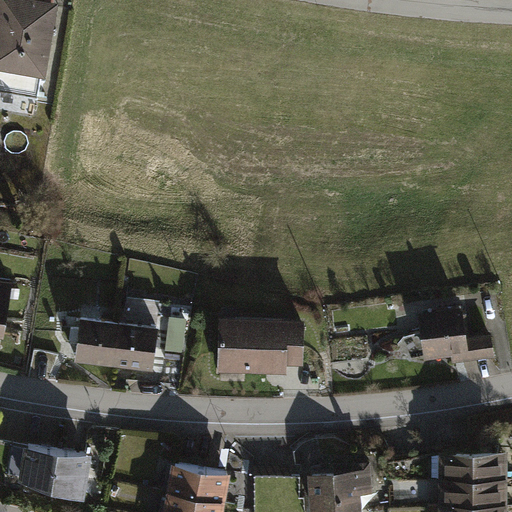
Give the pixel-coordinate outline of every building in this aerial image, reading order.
[(0,65),(45,74),(57,6),(23,0),(3,0),(0,19),(0,65)] [(10,281),(0,279),(0,334),(1,335),(10,281)] [(429,363),(457,360),(457,363),(498,358),(495,334),(470,337),(467,311),(424,316),(429,363)] [(114,361),(119,323),(81,318),(80,328),(71,327),(70,337),(79,339),(77,357),(114,361)] [(307,366),(308,320),(223,319),(222,375),(293,376),(293,366),(307,366)] [(152,366),(157,327),(119,323),(114,361),(152,366)] [(189,340),(190,327),(178,326),(177,340),(189,340)] [(30,443),(24,477),(53,485),(58,448),(30,443)] [(58,448),(53,485),(81,494),(87,453),(58,448)] [(511,455),(447,455),(446,484),(511,483),(511,455)] [(237,477),(178,467),(173,496),(232,506),(237,477)] [(328,476),(315,476),(316,511),(366,511),(366,499),(376,499),(374,467),(328,469),(328,476)] [(511,511),(511,483),(446,484),(446,511),(511,511)] [(231,511),(232,506),(173,496),(169,511),(231,511)]
